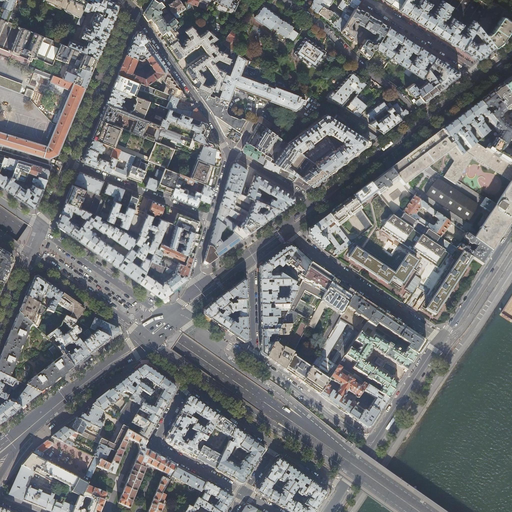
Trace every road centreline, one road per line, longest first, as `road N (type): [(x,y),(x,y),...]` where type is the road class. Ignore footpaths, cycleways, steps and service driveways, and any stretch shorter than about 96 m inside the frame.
road 1 (primary): [(328,446),(0,217)]
road 2 (primary): [(347,511),(511,267)]
road 3 (residential): [(148,336),(257,415),(303,442),(328,446)]
road 4 (residential): [(288,227),(311,252),(440,339)]
road 5 (residential): [(328,446),(322,428),(198,331)]
road 6 (residential): [(243,494),(152,444),(186,384)]
road 7 (residential): [(131,5),(68,162)]
road 8 (residential): [(302,11),(423,122)]
road 9 (residential): [(68,162),(211,218)]
road 10 (residential): [(370,445),(253,358)]
road 11 (primary): [(148,336),(31,422)]
road 12 (primary): [(317,204),(423,122)]
road 13 (residential): [(373,5),(484,76)]
road 14 (tertiary): [(440,339),(511,232)]
road 15 (tertiary): [(370,445),(440,339)]
road 16 (residential): [(144,300),(41,229)]
